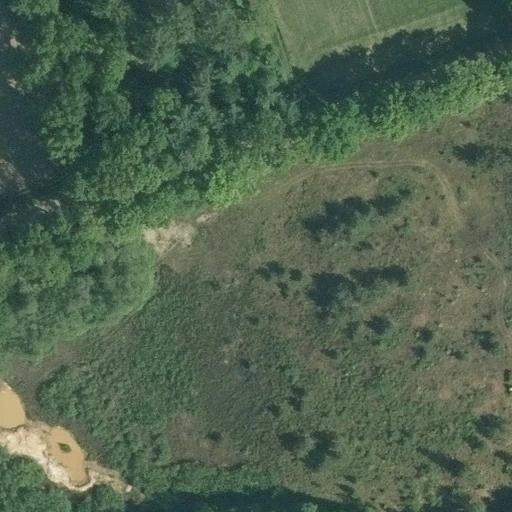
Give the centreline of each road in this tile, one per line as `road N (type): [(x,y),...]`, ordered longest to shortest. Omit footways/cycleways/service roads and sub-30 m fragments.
road 1 (unclassified): [(0,223),(511,45)]
road 2 (track): [(307,116),(267,0)]
